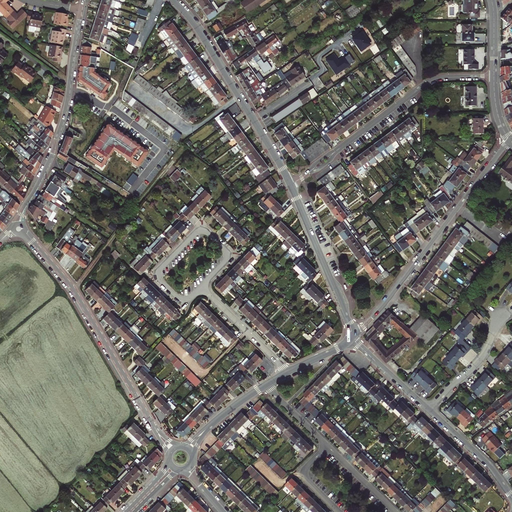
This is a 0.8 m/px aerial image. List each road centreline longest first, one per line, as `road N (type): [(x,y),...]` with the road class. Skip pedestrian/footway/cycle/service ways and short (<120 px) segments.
road 1 (secondary): [(353,335),(509,139)]
road 2 (residential): [(18,227),(68,282),(151,422)]
road 3 (residential): [(80,9),(64,113),(18,227)]
road 4 (residential): [(174,0),(290,184)]
road 5 (residential): [(494,75),(434,78),(338,149)]
road 6 (residential): [(202,286),(178,298),(158,269),(199,228),(226,248),(227,259)]
road 7 (residential): [(290,184),(353,335)]
road 8 (residential): [(427,409),(511,497)]
road 9 (residential): [(498,314),(481,358),(427,409)]
road 10 (residential): [(202,286),(288,371)]
